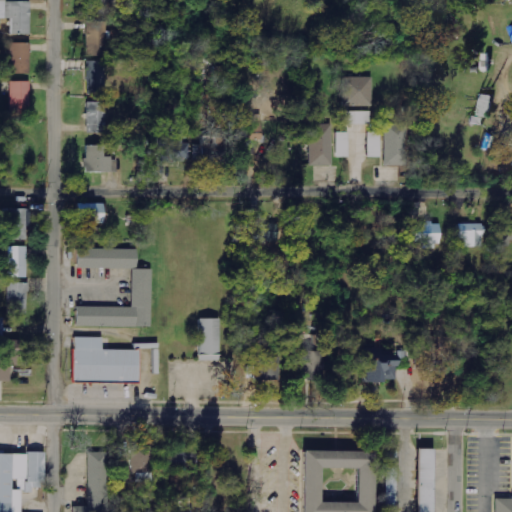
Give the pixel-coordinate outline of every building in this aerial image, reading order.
[(30,35),(31,1),(0,0),(0,20),(11,21),(11,34),(30,35)] [(89,0),(89,15),(109,15),(108,0),(89,0)] [(86,56),(107,56),(108,22),(87,22),(86,56)] [(30,74),(30,43),(7,44),(7,55),(11,54),(12,74),(30,74)] [(105,61),(87,61),(88,97),(106,96),(105,61)] [(374,77),(343,78),(344,107),(374,106),(374,77)] [(11,116),(31,116),(31,82),(11,82),(11,116)] [(107,133),(107,103),(87,103),(87,133),(107,133)] [(371,125),(371,112),(347,111),(346,124),(371,125)] [(263,139),(264,116),(250,115),(249,138),(263,139)] [(310,124),(309,166),(332,166),(333,125),(310,124)] [(385,126),(386,166),(409,165),(408,126),(385,126)] [(350,157),(349,132),(336,133),(336,157),(350,157)] [(381,157),(382,132),(368,132),(368,157),(381,157)] [(160,163),(190,162),(190,135),(159,136),(160,163)] [(201,136),(200,160),(217,161),(218,137),(201,136)] [(106,158),(106,145),(85,146),(86,172),(118,172),(118,158),(106,158)] [(79,224),(106,224),(106,204),(79,204),(79,224)] [(26,241),(26,228),(30,228),(30,210),(5,209),(5,240),(26,241)] [(511,222),(502,223),(502,244),(511,243),(511,222)] [(437,249),(437,241),(442,241),(442,224),(417,224),(417,241),(424,241),(424,249),(437,249)] [(484,224),(458,224),(457,239),(467,239),(467,247),(483,248),(484,224)] [(253,225),(253,242),(279,242),(279,225),(253,225)] [(26,278),(26,247),(8,247),(8,278),(26,278)] [(70,328),(145,329),(146,271),(130,270),(131,250),(71,250),(71,270),(127,270),(126,309),(70,308),(70,328)] [(26,284),(7,284),(7,316),(26,316),(26,284)] [(220,319),(200,319),(200,361),(221,361),(220,319)] [(98,339),(67,338),(67,385),(132,385),(132,351),(97,351),(98,339)] [(450,338),(431,338),(430,360),(449,360),(450,338)] [(324,380),(324,351),(297,351),(298,380),(324,380)] [(281,381),(280,354),(256,355),(256,381),(281,381)] [(367,359),(367,382),(397,382),(397,358),(367,359)] [(151,446),(132,447),(133,482),(153,482),(151,446)] [(419,511),(434,511),(436,450),(420,450),(419,511)] [(377,511),(378,452),(307,451),(305,511),(377,511)] [(411,511),(426,511),(426,451),(411,451),(411,511)] [(197,467),(197,452),(164,454),(164,468),(197,467)] [(389,452),(380,452),(380,510),(389,510),(389,452)] [(46,454),(0,453),(0,511),(21,511),(22,493),(32,493),(33,488),(45,489),(46,454)] [(108,511),(110,453),(89,453),(88,507),(74,507),(73,511),(108,511)] [(489,511),(511,511),(511,500),(489,500),(489,511)]
